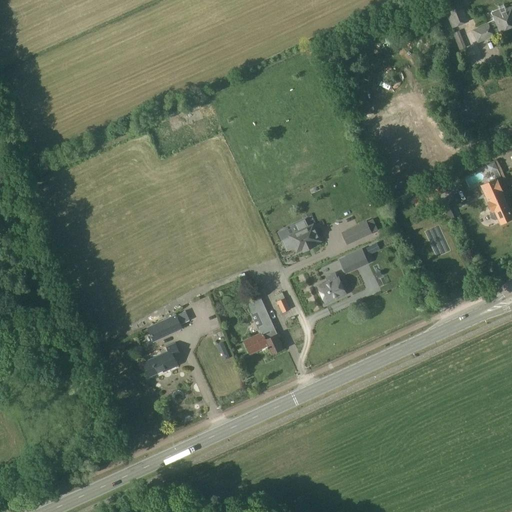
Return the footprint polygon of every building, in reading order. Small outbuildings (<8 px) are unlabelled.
[(442,0),(453,27),(468,21),(462,8),(464,8),(460,0),(442,0)] [(492,13),(496,22),(489,25),(489,24),(473,30),(478,41),(493,35),(492,33),(499,30),(500,31),(511,26),(511,5),(511,6),(492,13)] [(466,49),(458,32),(454,34),(461,51),(466,49)] [(173,105),(174,120),(199,119),(198,103),(173,105)] [(234,268),(191,126),(176,131),(173,122),(144,131),(151,153),(168,152),(177,179),(167,182),(167,193),(171,193),(175,191),(180,191),(180,196),(174,198),(181,219),(191,219),(194,226),(184,229),(188,240),(187,240),(191,240),(202,273),(210,271),(210,264),(219,262),(222,272),(223,272),(234,268)] [(176,288),(190,283),(136,143),(110,153),(154,264),(165,260),(171,276),(172,276),(176,288)] [(105,154),(63,168),(66,178),(63,179),(69,198),(114,183),(105,154)] [(308,156),(286,165),(289,174),(312,166),(308,156)] [(42,182),(55,176),(51,166),(46,168),(48,171),(39,175),(42,182)] [(416,206),(447,191),(441,178),(409,192),(416,206)] [(501,223),(511,218),(511,216),(500,190),(502,189),(498,180),(496,181),(495,179),(482,185),(489,201),(487,202),(491,212),(495,210),(501,223)] [(126,324),(78,198),(60,205),(54,190),(48,192),(98,326),(112,321),(115,328),(126,324)] [(290,237),(282,240),(287,250),(294,246),(297,252),(302,249),(303,251),(316,245),(315,243),(320,241),(313,225),(307,227),(304,220),(296,224),(299,231),(289,236),(290,237)] [(342,233),(347,244),(371,233),(366,222),(342,233)] [(353,261),(356,267),(367,262),(362,250),(340,260),(342,266),(353,261)] [(328,282),(318,286),(325,303),(345,293),(338,277),(337,277),(335,273),(325,277),(328,282)] [(274,296),(282,313),(290,309),(282,292),(274,296)] [(260,295),(247,301),(253,314),(257,312),(263,324),(258,326),(261,333),(244,341),(249,354),(268,346),(272,353),(283,349),(273,327),(274,327),(260,295)] [(185,311),(177,315),(176,314),(147,327),(153,342),(183,328),(181,324),(189,320),(185,311)] [(174,357),(181,354),(175,343),(166,347),(168,351),(143,362),(149,376),(163,370),(163,371),(177,365),(174,357)]
